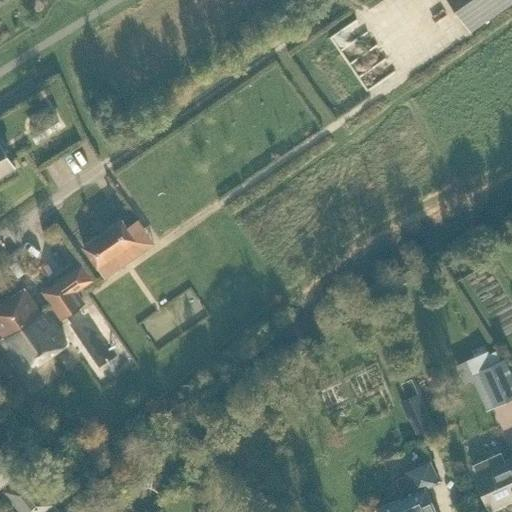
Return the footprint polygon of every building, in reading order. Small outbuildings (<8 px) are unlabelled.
[(511,2),(511,0),(446,0),(469,32),(511,2)] [(37,141),(60,126),(55,117),(32,132),(37,141)] [(0,144),(0,173),(13,165),(0,144)] [(122,220),(83,247),(105,277),(119,267),(111,256),(136,239),(122,220)] [(47,288),(41,292),(49,305),(60,319),(66,315),(79,306),(84,302),(76,292),(92,281),(81,264),(65,275),(47,288)] [(67,343),(44,309),(40,311),(25,288),(0,304),(0,330),(1,332),(0,332),(0,341),(2,344),(4,343),(24,373),(29,369),(42,360),(67,343)] [(488,351),(469,360),(475,374),(479,372),(494,404),(510,396),(511,395),(511,376),(504,359),(501,361),(496,350),(489,353),(488,351)] [(420,392),(417,393),(411,379),(398,385),(404,399),(399,401),(408,420),(410,419),(416,433),(435,425),(420,392)] [(25,442),(18,447),(23,457),(31,452),(25,442)] [(0,483),(16,471),(0,448),(0,483)] [(500,453),(473,466),(477,475),(475,476),(490,509),(491,508),(489,505),(511,494),(511,458),(505,462),(500,453)] [(115,457),(107,463),(115,474),(124,467),(115,457)] [(439,481),(430,461),(404,471),(408,481),(399,485),(404,496),(377,509),(378,511),(436,511),(425,487),(439,481)] [(39,511),(51,503),(40,490),(26,474),(6,491),(24,511),(39,511)]
